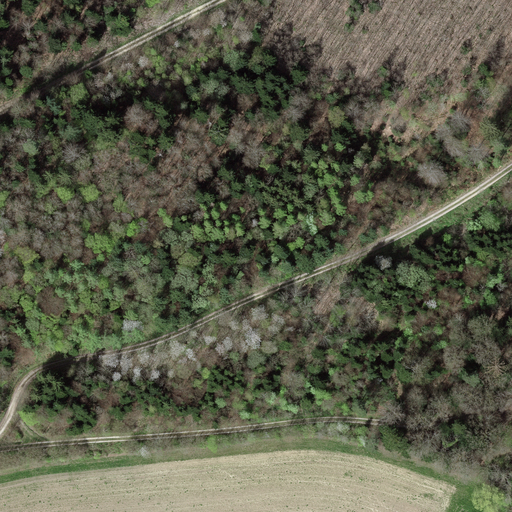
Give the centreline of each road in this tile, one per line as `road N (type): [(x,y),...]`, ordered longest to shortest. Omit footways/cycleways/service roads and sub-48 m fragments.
road 1 (track): [(511,166),(359,253),(165,337),(34,373),(0,430)]
road 2 (track): [(0,447),(511,409)]
road 3 (track): [(213,0),(0,110)]
